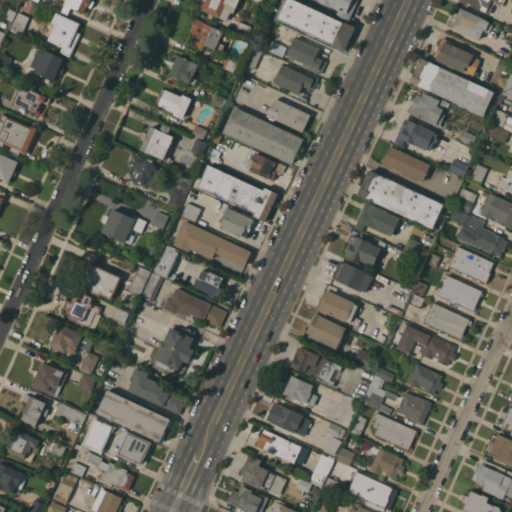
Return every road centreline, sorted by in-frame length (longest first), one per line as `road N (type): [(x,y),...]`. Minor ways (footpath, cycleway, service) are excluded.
road 1 (primary): [(404,0),(201,448)]
road 2 (residential): [(154,0),(0,338)]
road 3 (residential): [(511,318),(422,511)]
